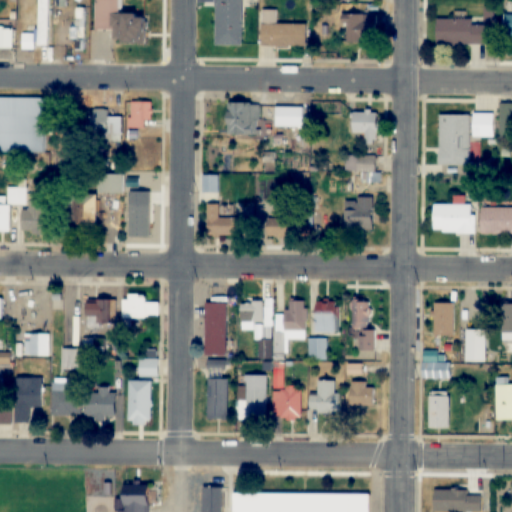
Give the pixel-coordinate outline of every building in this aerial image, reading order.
[(49,0),(38,0),(39,33),(23,33),(23,48),(49,48),(49,0)] [(114,41),(114,28),(98,27),(98,0),(118,0),(118,14),(142,14),(142,41),(114,41)] [(216,46),(216,0),(243,0),(243,46),(216,46)] [(86,7),(75,7),(75,52),(86,52),(86,7)] [(265,44),(265,42),(261,42),(262,9),(277,10),(276,24),(306,24),(306,44),(265,44)] [(348,44),(349,26),(341,26),(341,17),(349,17),(349,13),(362,14),(362,23),(375,23),(375,36),(361,36),(361,44),(348,44)] [(438,46),(487,46),(487,24),(476,24),(476,19),(438,19),(438,46)] [(0,46),(13,47),(13,26),(0,26),(0,46)] [(46,99),(0,98),(0,153),(46,154),(46,99)] [(153,102),(130,102),(130,129),(145,129),(145,121),(153,121),(153,102)] [(229,103),(229,135),(260,135),(260,103),(229,103)] [(511,104),(501,104),(501,137),(511,137),(511,104)] [(122,118),(109,118),(109,110),(94,110),(94,143),(122,143),(122,118)] [(353,133),(367,133),(367,144),(379,144),(379,111),(353,111),(353,133)] [(495,113),(473,113),(473,137),(495,137),(495,113)] [(440,114),(440,165),(471,165),(471,115),(440,114)] [(301,116),(282,116),(282,135),(301,135),(301,116)] [(377,156),(347,156),(347,173),(377,173),(377,156)] [(99,193),(125,193),(125,175),(99,175),(99,193)] [(220,176),(204,176),(204,193),(220,193),(220,176)] [(73,229),(97,229),(97,195),(73,195),(73,229)] [(374,231),(374,196),(360,196),(360,201),(346,201),(346,231),(374,231)] [(46,201),(23,201),(23,234),(46,234),(46,201)] [(0,232),(11,232),(11,205),(0,204),(0,232)] [(235,236),(235,218),(221,218),(221,205),(209,205),(209,236),(235,236)] [(435,233),(476,233),(477,205),(435,205),(435,233)] [(483,234),(511,234),(511,207),(483,208),(483,234)] [(303,213),(303,227),(312,227),(312,213),(303,213)] [(147,303),(147,295),(125,295),(125,319),(160,319),(160,303),(147,303)] [(87,301),(88,323),(116,322),(116,300),(87,301)] [(353,329),(361,329),(361,350),(375,350),(375,329),(371,329),(371,300),(353,300),(353,329)] [(275,353),(288,353),(288,339),(307,339),(307,301),(289,301),(289,313),(276,313),(275,353)] [(317,333),(336,333),(336,301),(317,301),(317,333)] [(227,302),(206,302),(206,355),(227,355),(227,302)] [(255,330),(255,322),(264,322),(264,302),(242,302),(242,330),(255,330)] [(455,303),(435,303),(435,335),(455,335),(455,303)] [(511,304),(503,305),(503,342),(511,341),(511,304)] [(467,362),(487,362),(487,329),(467,329),(467,362)] [(25,334),(25,357),(51,357),(51,334),(25,334)] [(309,338),(309,360),(328,360),(328,338),(309,338)] [(86,355),(105,355),(105,339),(86,339),(86,355)] [(62,371),(81,371),(81,349),(62,349),(62,371)] [(451,361),(444,361),(444,350),(424,350),(424,378),(451,378),(451,361)] [(0,364),(10,364),(10,354),(0,353),(0,364)] [(140,359),(140,377),(160,377),(160,359),(140,359)] [(284,386),(284,371),(274,371),(274,418),(303,418),(303,386),(284,386)] [(0,424),(13,425),(13,406),(0,405),(0,393),(2,394),(3,378),(0,378),(0,424)] [(43,409),(43,378),(17,378),(17,423),(31,423),(31,409),(43,409)] [(209,420),(229,420),(229,379),(209,379),(209,420)] [(311,413),(338,413),(338,380),(319,380),(319,395),(311,395),(311,413)] [(53,416),(81,416),(81,381),(53,381),(53,416)] [(130,381),(130,425),(152,425),(152,381),(130,381)] [(511,382),(497,383),(497,420),(511,419),(511,382)] [(267,384),(247,384),(247,421),(267,421),(267,384)] [(352,384),(352,407),(375,407),(375,384),(352,384)] [(116,419),(116,388),(98,388),(98,393),(86,393),(86,419),(116,419)] [(430,391),(430,428),(451,428),(451,391),(430,391)] [(125,511),(125,486),(149,486),(149,511),(125,511)] [(203,511),(203,486),(224,486),(224,511),(203,511)] [(235,511),(235,492),(370,494),(370,511),(235,511)]
